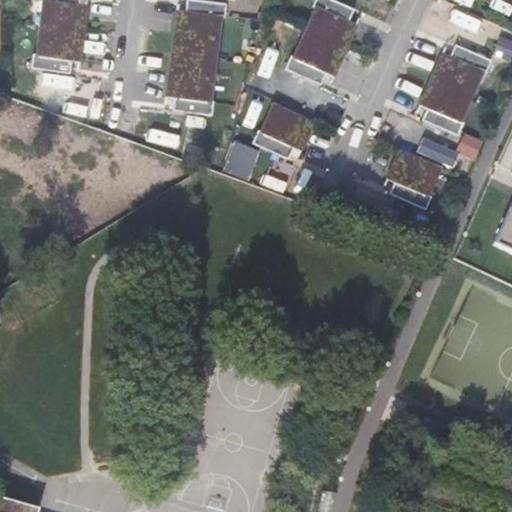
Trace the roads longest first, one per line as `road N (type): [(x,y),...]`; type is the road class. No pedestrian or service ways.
road 1 (residential): [(414,0),(325,195)]
road 2 (residential): [(132,0),(116,122)]
